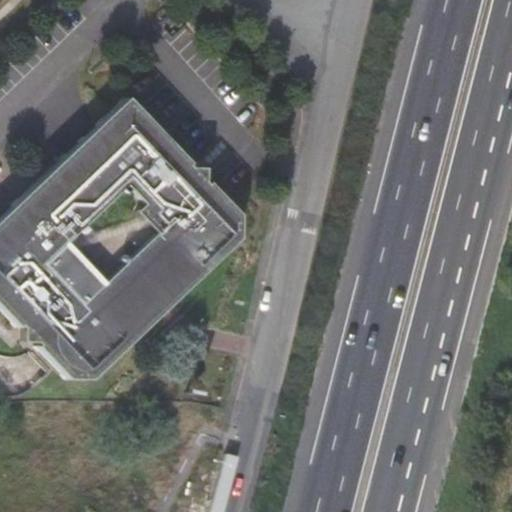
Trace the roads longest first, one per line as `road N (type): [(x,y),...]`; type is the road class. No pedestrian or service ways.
road 1 (motorway): [(454,0),(323,511)]
road 2 (motorway): [(391,511),(511,41)]
road 3 (unclassified): [(223,511),(334,78)]
